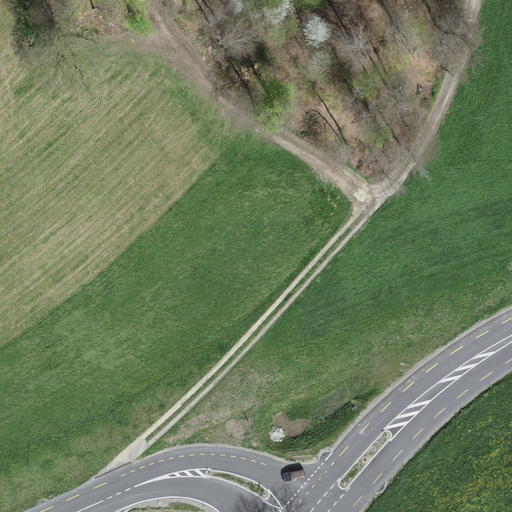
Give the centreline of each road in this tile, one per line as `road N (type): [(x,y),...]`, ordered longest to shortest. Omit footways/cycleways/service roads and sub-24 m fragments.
road 1 (track): [(118,492),(125,459),(217,374),(413,158),(444,101),(474,0)]
road 2 (secondary): [(511,337),(422,400),(320,511)]
road 3 (secondary): [(287,511),(252,486),(208,472),(159,478),(76,511)]
